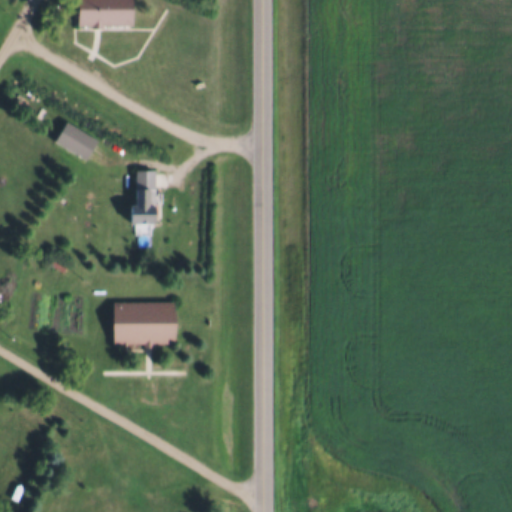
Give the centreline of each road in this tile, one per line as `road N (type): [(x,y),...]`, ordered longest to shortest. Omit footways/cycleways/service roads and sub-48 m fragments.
road 1 (tertiary): [(257,511),(257,0)]
road 2 (residential): [(257,495),(0,346)]
road 3 (residential): [(257,142),(190,134),(10,28)]
